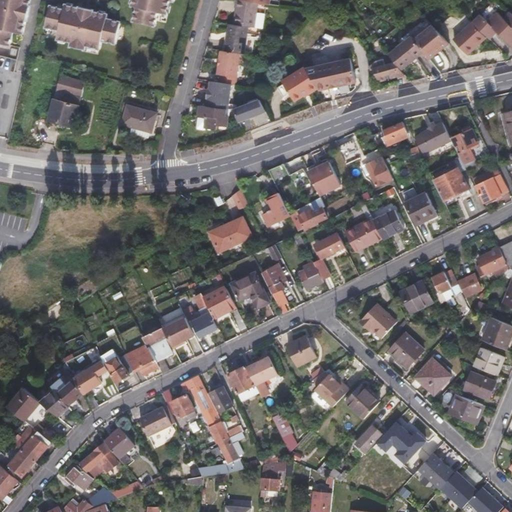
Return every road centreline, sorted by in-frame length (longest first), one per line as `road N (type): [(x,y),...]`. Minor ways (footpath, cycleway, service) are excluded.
road 1 (residential): [(314,307),(101,413),(13,511)]
road 2 (residential): [(483,463),(314,307)]
road 3 (tertiary): [(299,138),(377,109),(511,78)]
road 4 (residential): [(511,210),(314,307)]
road 5 (residential): [(209,0),(167,165)]
road 6 (tertiary): [(0,169),(74,180),(168,175)]
road 7 (tertiary): [(167,165),(74,170),(0,159)]
road 8 (tertiary): [(168,175),(240,164),(299,138)]
road 9 (tertiary): [(299,138),(167,165)]
